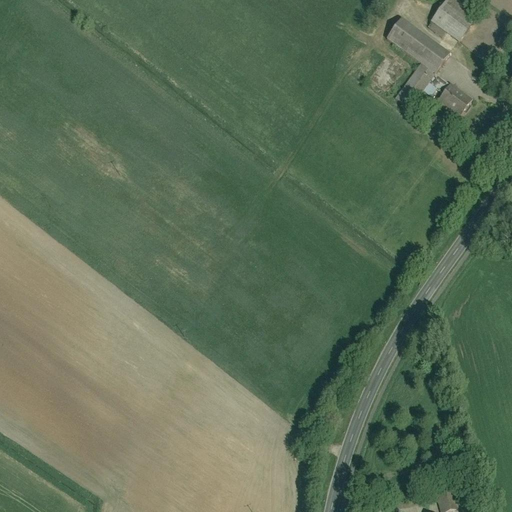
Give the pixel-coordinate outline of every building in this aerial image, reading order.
[(458,0),(448,0),(432,23),(458,42),(478,14),(458,0)] [(449,54),(402,21),(388,40),(422,64),(435,73),(449,54)] [(435,73),(422,64),(398,98),(411,108),(428,84),(435,73)] [(435,73),(428,84),(443,94),(451,84),(435,73)] [(440,99),(463,115),(473,100),(451,84),(443,94),(440,99)] [(448,511),(445,500),(437,503),(439,511),(448,511)]
